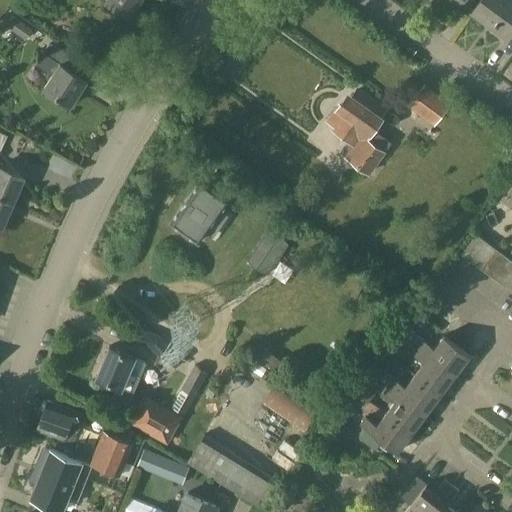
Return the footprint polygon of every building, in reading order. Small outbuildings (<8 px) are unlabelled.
[(139,0),(106,0),(106,1),(129,16),(139,0)] [(511,0),(479,0),(471,12),(508,39),(511,34),(511,0)] [(12,15),(5,25),(25,39),(32,29),(12,15)] [(71,71),(78,60),(50,41),(35,64),(52,75),(44,88),(71,105),(87,81),(71,71)] [(424,85),(410,105),(434,122),(448,103),(424,85)] [(391,143),(373,129),(387,111),(358,89),(350,100),(348,99),(339,112),(336,110),(328,121),(337,127),(336,129),(359,146),(350,159),(369,173),(391,143)] [(0,195),(14,201),(24,176),(0,165),(0,195)] [(172,222),(197,241),(227,199),(201,180),(172,222)] [(0,225),(2,227),(14,201),(0,195),(0,225)] [(493,213),(486,216),(491,225),(497,222),(493,213)] [(249,261),(267,273),(288,242),(269,230),(249,261)] [(462,254),(471,261),(486,241),(476,234),(462,254)] [(495,248),(486,241),(471,261),(481,268),(495,248)] [(505,255),(495,248),(481,268),(490,275),(505,255)] [(511,266),(511,260),(505,255),(490,275),(501,283),(511,266)] [(511,287),(511,266),(501,283),(510,290),(511,287)] [(138,327),(132,341),(154,350),(173,365),(182,353),(161,337),(138,327)] [(404,335),(419,346),(455,374),(470,354),(444,335),(435,347),(409,328),(404,335)] [(284,362),(259,344),(252,355),(277,373),(284,362)] [(110,345),(96,377),(118,386),(114,395),(129,401),(141,374),(140,374),(130,369),(135,356),(110,345)] [(424,362),(415,374),(441,393),(455,374),(419,346),(413,354),(424,362)] [(180,386),(195,395),(208,373),(194,364),(180,386)] [(393,376),(382,368),(377,375),(388,384),(393,376)] [(395,378),(390,385),(426,412),(441,393),(415,374),(406,386),(395,378)] [(277,379),(262,400),(308,432),(323,410),(277,379)] [(377,388),(370,383),(362,394),(370,399),(377,388)] [(393,399),(385,411),(412,431),(426,412),(390,385),(384,392),(393,399)] [(145,397),(131,422),(167,442),(181,416),(145,397)] [(61,443),(73,448),(84,415),(74,411),(75,408),(48,398),(37,428),(63,437),(61,443)] [(366,416),(360,424),(366,428),(381,439),(397,451),(412,431),(385,411),(376,423),(366,416)] [(90,461),(90,462),(120,474),(133,442),(132,442),(136,433),(109,418),(104,430),(103,430),(98,443),(90,461)] [(359,437),(374,449),(381,439),(366,428),(359,437)] [(204,435),(187,463),(264,510),(281,482),(204,435)] [(92,464),(89,463),(83,460),(50,447),(31,496),(63,509),(69,495),(78,499),(92,464)] [(188,466),(145,449),(138,465),(181,482),(188,466)] [(430,511),(452,483),(445,478),(433,494),(425,487),(427,484),(427,483),(426,484),(417,476),(401,497),(410,504),(404,511),(430,511)] [(460,489),(452,483),(430,511),(455,511),(456,511),(448,504),(460,489)] [(213,511),(217,503),(188,492),(180,511),(213,511)] [(471,511),(457,511),(456,511),(455,511),(482,511),(485,509),(478,503),(471,511)]
